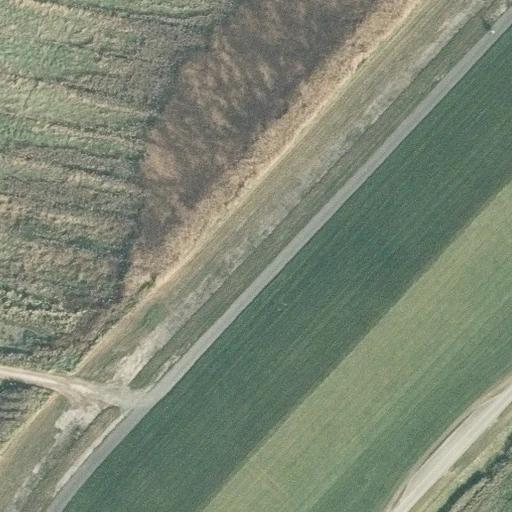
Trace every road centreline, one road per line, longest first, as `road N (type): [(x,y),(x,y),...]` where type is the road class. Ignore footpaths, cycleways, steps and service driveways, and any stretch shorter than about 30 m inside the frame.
road 1 (track): [(507,0),(141,391),(42,511)]
road 2 (track): [(402,511),(511,394)]
